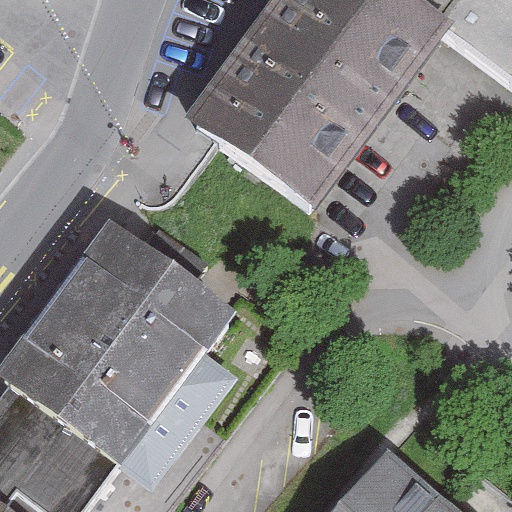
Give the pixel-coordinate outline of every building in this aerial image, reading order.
[(288,0),(259,40),(192,131),(306,215),(409,77),(417,66),(437,38),(385,0),(288,0)] [(511,92),(511,0),(385,0),(437,38),(511,92)] [(155,238),(145,251),(194,288),(207,268),(160,230),(155,238)] [(145,251),(120,232),(3,386),(14,389),(121,470),(235,319),(194,288),(145,251)] [(88,511),(121,470),(14,389),(0,407),(0,501),(14,511),(88,511)] [(437,511),(385,466),(343,511),(437,511)] [(0,511),(14,511),(0,501),(0,511)]
